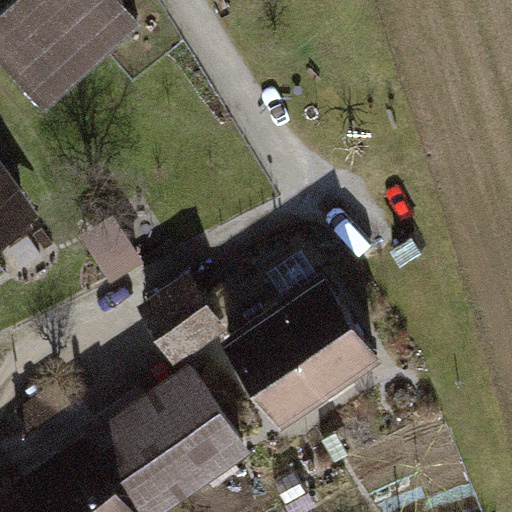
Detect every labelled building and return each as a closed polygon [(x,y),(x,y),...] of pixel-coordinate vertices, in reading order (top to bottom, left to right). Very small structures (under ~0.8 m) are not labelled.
[(124,0),(14,0),(0,13),(0,65),(42,111),(143,20),(124,0)] [(0,169),(0,226),(27,209),(0,169)] [(128,210),(95,231),(116,266),(150,246),(128,210)] [(199,264),(136,303),(167,355),(231,316),(199,264)] [(333,270),(231,337),(292,430),(394,363),(333,270)] [(193,364),(24,482),(45,511),(129,511),(141,502),(243,435),(193,364)] [(0,511),(45,511),(24,482),(12,491),(6,482),(0,486),(0,511)]
